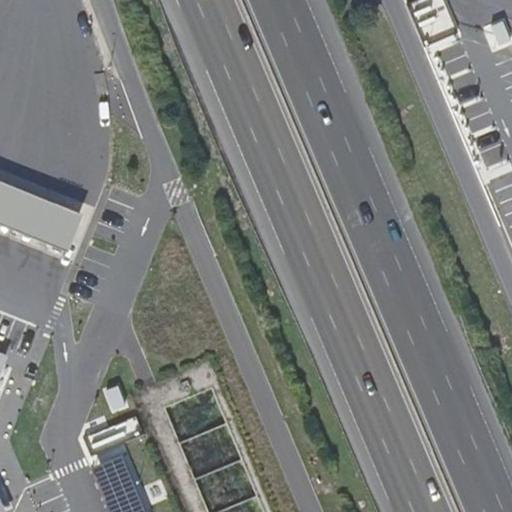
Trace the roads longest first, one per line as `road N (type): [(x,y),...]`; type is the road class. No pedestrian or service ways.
road 1 (motorway): [(205,0),(422,511)]
road 2 (motorway): [(493,511),(277,0)]
